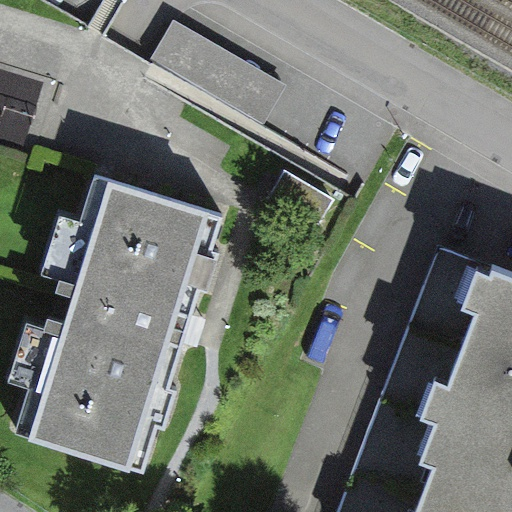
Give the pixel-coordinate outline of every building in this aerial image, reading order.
[(264,122),(288,81),(175,15),(151,56),(264,122)] [(0,144),(33,156),(56,92),(0,72),(0,144)] [(272,192),(321,219),(335,194),(287,166),(272,192)] [(18,432),(144,470),(188,325),(222,215),(95,177),(82,219),(60,213),(42,272),(64,279),(49,327),(27,320),(9,381),(31,387),(18,432)] [(413,511),(511,511),(511,267),(492,260),(417,460),(431,465),(413,511)]
